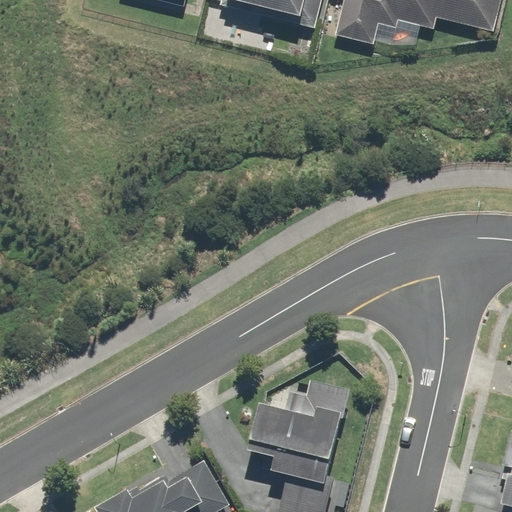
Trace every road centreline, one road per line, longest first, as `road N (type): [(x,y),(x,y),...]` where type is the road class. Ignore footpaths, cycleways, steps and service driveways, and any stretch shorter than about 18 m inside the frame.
road 1 (residential): [(0,473),(325,287),(389,254),(433,243)]
road 2 (residential): [(411,511),(447,350),(433,243)]
